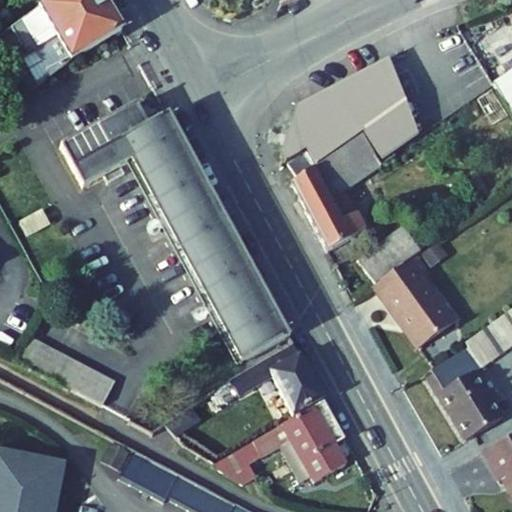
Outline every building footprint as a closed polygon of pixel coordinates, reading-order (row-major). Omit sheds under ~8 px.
[(26,56),(21,59),(37,87),(70,62),(62,49),(90,32),(71,0),(54,0),(39,10),(10,30),(26,56)] [(418,138),(387,60),(295,108),(279,158),(286,166),(305,153),(316,169),(339,153),(352,144),(361,137),(362,138),(363,138),(374,130),(373,129),(375,128),(375,129),(378,126),(379,125),(380,126),(380,127),(384,133),(380,136),(393,156),(418,138)] [(511,73),(492,86),(511,118),(511,73)] [(242,366),(289,340),(167,117),(145,129),(134,108),(60,148),(82,189),(103,178),(107,185),(124,176),(120,169),(131,163),(242,366)] [(327,254),(350,243),(366,231),(345,193),(395,159),(394,158),(380,167),(362,138),(361,137),(352,144),(339,153),(316,169),(316,170),(291,187),(327,254)] [(287,166),(298,182),(316,170),(316,169),(305,154),(287,166)] [(19,224),(27,240),(50,227),(42,212),(19,224)] [(429,247),(415,227),(405,234),(420,254),(429,247)] [(357,263),(374,287),(420,254),(405,234),(402,230),(357,263)] [(430,268),(445,257),(437,246),(422,257),(430,268)] [(454,325),(419,277),(426,273),(415,258),(372,289),(417,351),(454,325)] [(468,350),(482,368),(511,346),(511,312),(465,346),(468,350)] [(17,362),(29,369),(42,345),(30,338),(17,362)] [(29,369),(41,375),(54,352),(42,345),(29,369)] [(215,395),(222,408),(272,379),(293,418),(322,402),(293,349),(215,395)] [(41,375),(53,382),(66,358),(54,352),(41,375)] [(425,377),(464,443),(504,419),(475,373),(463,353),(425,377)] [(78,365),(66,358),(53,382),(65,389),(78,365)] [(65,389),(78,395),(91,371),(78,365),(65,389)] [(103,378),(91,371),(78,395),(90,402),(103,378)] [(90,402),(102,408),(115,384),(103,378),(90,402)] [(323,404),(211,469),(243,488),(256,480),(248,467),(279,449),(289,444),(311,480),(314,486),(346,467),(334,448),(344,442),(323,404)] [(177,440),(203,423),(191,410),(163,428),(177,440)] [(511,439),(484,455),(499,483),(503,481),(511,497),(511,439)] [(279,449),(301,486),(311,480),(289,444),(279,449)] [(101,463),(119,472),(128,454),(110,445),(101,463)] [(133,452),(118,481),(130,487),(145,458),(133,452)] [(0,511),(48,511),(49,510),(56,510),(55,481),(58,466),(0,454),(0,511)] [(145,458),(130,487),(141,493),(156,464),(145,458)] [(156,464),(141,493),(152,499),(167,470),(156,464)] [(152,499),(164,505),(166,500),(179,476),(167,470),(152,499)] [(179,476),(166,500),(178,506),(190,482),(179,476)] [(190,482),(178,506),(189,511),(201,488),(190,482)] [(201,488),(189,511),(202,511),(212,494),(201,488)] [(212,494),(202,511),(217,511),(224,500),(212,494)] [(224,500),(217,511),(231,511),(235,505),(224,500)]
